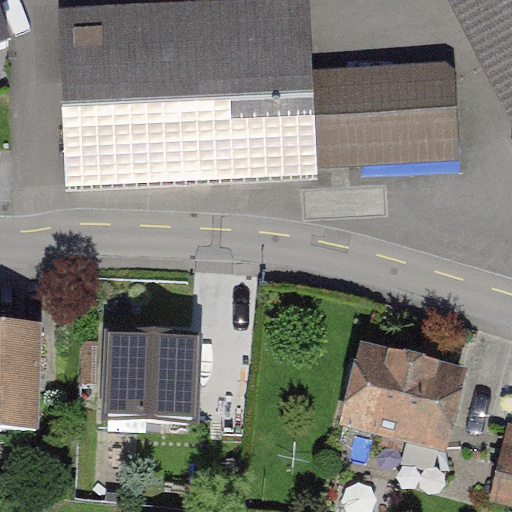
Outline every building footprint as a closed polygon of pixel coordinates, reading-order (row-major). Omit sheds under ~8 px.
[(511,0),(456,0),(511,110),(511,0)] [(318,21),(67,26),(71,199),(322,193),(318,21)] [(465,70),(321,76),(326,179),(469,173),(465,70)] [(0,447),(37,448),(37,335),(0,335),(0,447)] [(204,347),(104,344),(102,439),(201,442),(204,347)] [(470,385),(363,359),(344,436),(451,462),(470,385)] [(511,511),(511,431),(510,431),(489,508),(507,511),(511,511)]
